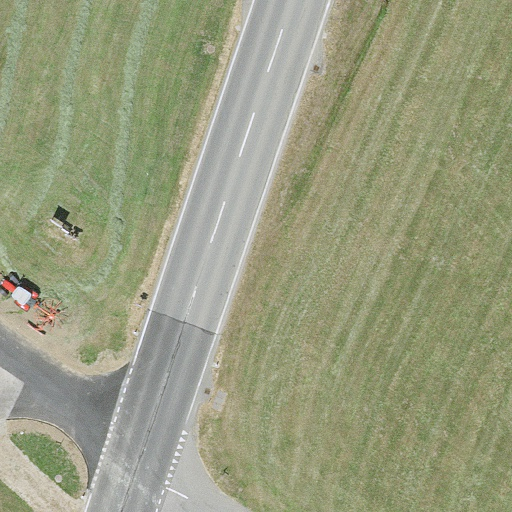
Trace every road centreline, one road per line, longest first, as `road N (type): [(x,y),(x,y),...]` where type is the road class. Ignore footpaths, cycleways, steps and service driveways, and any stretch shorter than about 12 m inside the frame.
road 1 (secondary): [(293,0),(139,459)]
road 2 (residential): [(139,459),(0,345)]
